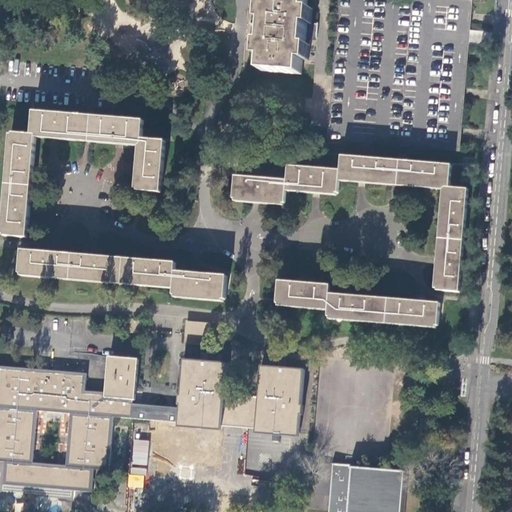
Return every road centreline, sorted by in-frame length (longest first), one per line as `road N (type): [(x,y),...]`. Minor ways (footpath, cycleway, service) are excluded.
road 1 (residential): [(511,72),(482,378)]
road 2 (residential): [(253,252),(268,239),(313,240),(414,260)]
road 3 (residential): [(57,231),(86,212),(113,232),(168,243),(203,227)]
road 4 (residential): [(208,133),(155,99),(85,80)]
road 5 (residential): [(482,378),(472,511)]
